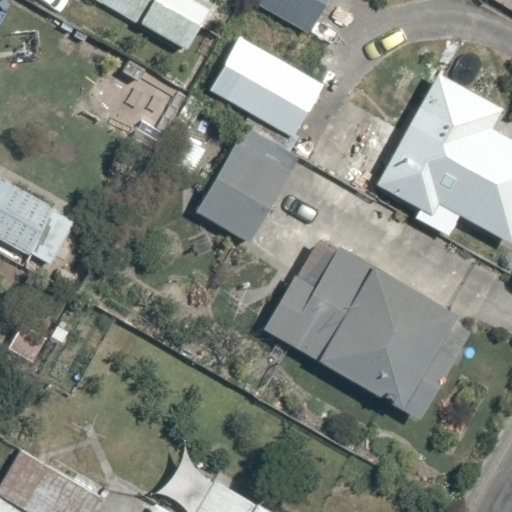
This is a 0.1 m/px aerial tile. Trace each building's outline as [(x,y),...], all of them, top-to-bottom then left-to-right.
[(95,0),(187,54),(206,21),(170,0),(95,0)] [(336,0),(262,0),(318,32),(336,0)] [(332,80),(244,33),(213,89),(256,113),(250,125),(295,149),(332,80)] [(510,106),(444,72),(386,184),(423,203),(416,217),(456,236),(467,215),(511,238),(511,136),(498,129),(510,106)] [(291,152),(241,125),(195,208),(244,235),(291,152)] [(82,223),(0,177),(0,176),(0,236),(56,268),(82,223)] [(320,285),(300,274),(269,330),(426,418),(460,358),(443,348),(462,315),(342,248),(320,285)] [(98,511),(107,496),(18,448),(0,481),(0,511),(98,511)] [(280,511),(186,457),(154,511),(280,511)]
